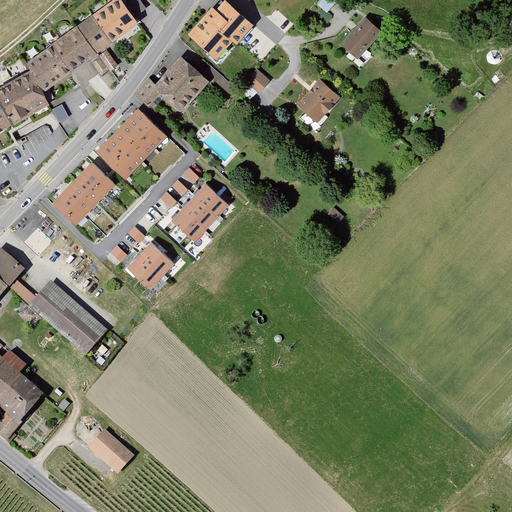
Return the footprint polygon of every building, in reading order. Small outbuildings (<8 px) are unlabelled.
[(0,129),(47,106),(38,91),(136,27),(118,0),(111,0),(23,65),(26,74),(0,88),(0,129)] [(128,0),(123,3),(130,16),(146,8),(141,0),(128,0)] [(212,5),(190,29),(216,57),(251,18),(227,0),(224,0),(216,8),(212,5)] [(328,0),(321,0),(319,5),(329,10),(333,2),(328,0)] [(358,19),(337,43),(357,61),(382,33),(365,17),(358,19)] [(106,71),(117,63),(107,49),(95,57),(106,71)] [(149,78),(135,95),(151,110),(167,94),(183,109),(209,82),(181,56),(155,84),(149,78)] [(271,78),(257,67),(245,81),(259,92),(271,78)] [(341,98),(319,79),(295,107),(317,126),(341,98)] [(59,119),(68,115),(62,104),(53,109),(59,119)] [(167,133),(139,106),(97,149),(126,176),(167,133)] [(116,182),(93,159),(53,201),(76,223),(116,182)] [(200,176),(190,166),(184,173),(194,182),(200,176)] [(189,188),(179,179),(173,185),(183,195),(189,188)] [(230,202),(206,181),(172,219),(196,240),(230,202)] [(178,200),(168,190),(162,197),(172,206),(178,200)] [(146,235),(136,226),(130,232),(140,241),(146,235)] [(175,260),(151,239),(127,266),(151,287),(175,260)] [(127,254),(117,245),(112,251),(122,260),(127,254)] [(0,296),(7,288),(28,306),(25,309),(84,359),(108,330),(52,281),(36,297),(16,281),(23,272),(0,252),(0,296)] [(0,415),(2,417),(0,419),(0,440),(3,444),(44,395),(21,376),(28,367),(0,344),(0,415)] [(135,458),(103,430),(87,449),(118,477),(135,458)]
